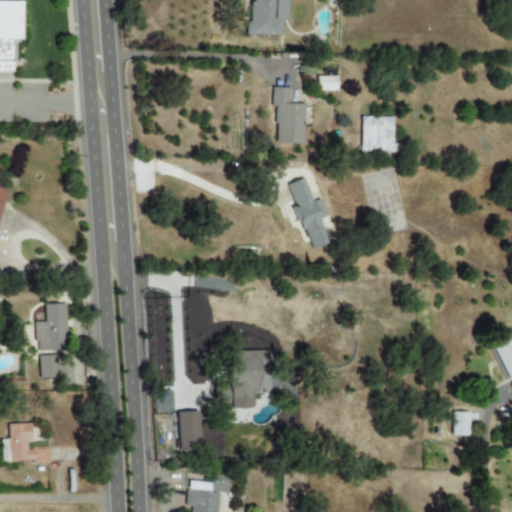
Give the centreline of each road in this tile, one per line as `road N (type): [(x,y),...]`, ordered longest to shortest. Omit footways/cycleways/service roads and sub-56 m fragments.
road 1 (primary): [(75,0),(116,511)]
road 2 (primary): [(139,511),(111,0)]
